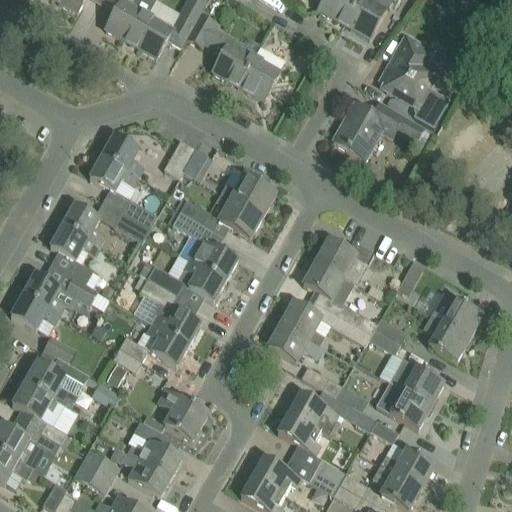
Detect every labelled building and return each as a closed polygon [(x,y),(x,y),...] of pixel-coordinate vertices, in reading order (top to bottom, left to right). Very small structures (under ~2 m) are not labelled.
[(78,19),(88,0),(55,0),(53,4),(78,19)] [(156,5),(147,0),(138,0),(137,0),(125,0),(106,35),(131,49),(149,19),(156,5)] [(310,0),(307,6),(320,12),(326,0),(310,0)] [(360,0),(327,0),(319,15),(345,30),(362,1),(360,0)] [(362,1),(345,30),(370,45),(387,15),(386,15),(393,4),(384,0),(377,0),(373,8),(362,1)] [(157,64),(168,46),(182,54),(202,19),(206,10),(196,4),(189,1),(171,32),(149,19),(131,49),(157,64)] [(202,19),(182,54),(183,54),(188,45),(202,53),(204,48),(224,59),(213,78),(238,92),(261,52),(257,58),(214,33),(217,28),(216,28),(202,19)] [(387,96),(397,102),(390,104),(386,111),(412,127),(414,123),(434,134),(449,106),(429,93),(436,84),(433,76),(426,72),(429,66),(427,60),(430,54),(411,43),(403,45),(388,72),(390,80),(385,89),(387,96)] [(313,54),(303,48),(297,58),(308,64),(313,54)] [(261,52),(238,92),(265,107),(281,77),(280,77),(286,66),(268,56),(261,52)] [(380,108),(374,119),(355,108),(355,109),(357,111),(347,129),(344,128),(334,147),(365,165),(382,136),(393,143),(397,136),(416,147),(424,134),(412,127),(386,111),(380,108)] [(103,162),(139,183),(144,174),(133,167),(140,155),(115,141),(103,162)] [(191,164),(176,155),(164,175),(179,184),(183,177),(191,164)] [(195,184),(209,162),(196,155),(191,164),(183,177),(195,184)] [(90,184),(115,198),(122,186),(134,193),(139,183),(103,162),(90,184)] [(213,164),(209,162),(200,176),(205,178),(213,164)] [(233,179),(222,199),(263,223),(276,200),(245,182),(243,185),(233,179)] [(222,199),(227,213),(219,227),(250,245),(263,223),(222,199)] [(122,220),(149,236),(158,221),(130,205),(122,220)] [(187,205),(179,218),(203,231),(210,219),(187,205)] [(63,232),(100,253),(105,243),(94,236),(101,224),(75,210),(63,232)] [(172,231),(200,247),(195,257),(190,266),(226,287),(239,265),(218,254),(202,244),(208,234),(203,231),(179,218),(172,231)] [(142,249),(149,236),(122,220),(114,233),(142,249)] [(51,253),(76,267),(83,256),(94,262),(100,253),(63,232),(51,253)] [(344,284),(357,291),(375,260),(354,247),(348,257),(329,246),(328,247),(328,248),(322,259),(318,257),(317,259),(321,261),(317,268),(344,284)] [(184,291),(189,294),(214,308),(226,287),(190,266),(184,276),(179,285),(186,289),(184,291)] [(70,281),(86,290),(94,276),(78,267),(70,281)] [(139,280),(141,281),(148,285),(156,272),(146,267),(139,280)] [(332,306),(344,284),(317,268),(305,289),(304,289),(304,290),(332,306)] [(410,300),(424,275),(413,268),(398,294),(410,300)] [(148,285),(178,302),(184,291),(186,289),(179,285),(156,272),(148,285)] [(73,311),(77,304),(90,311),(99,297),(86,290),(70,281),(62,294),(36,279),(24,300),(61,321),(66,312),(70,313),(73,311)] [(134,292),(142,297),(148,285),(141,281),(134,292)] [(171,315),(178,302),(148,285),(142,297),(141,298),(161,309),(171,315)] [(106,290),(101,298),(111,304),(112,304),(117,295),(106,290)] [(368,297),(379,303),(383,296),(372,290),(368,297)] [(37,336),(38,335),(43,325),(54,330),(55,331),(61,321),(24,300),(11,322),(37,336)] [(455,305),(442,328),(470,344),(483,322),(483,323),(484,321),(455,305)] [(282,330),(318,350),(323,341),(315,337),(322,324),(294,308),(293,309),(287,321),(283,319),(282,321),(286,323),(282,330)] [(154,330),(189,351),(202,330),(177,316),(175,318),(171,315),(161,309),(155,320),(157,321),(152,329),(154,330)] [(337,321),(372,341),(376,335),(378,330),(364,322),(343,310),(337,321)] [(331,332),(352,343),(366,352),(369,346),(372,341),(337,321),(331,332)] [(424,333),(435,340),(429,352),(457,368),(458,367),(470,344),(442,328),(431,321),(424,333)] [(381,325),(378,330),(376,335),(402,350),(408,340),(381,325)] [(108,334),(96,328),(90,339),(101,346),(108,334)] [(127,343),(120,355),(142,367),(149,356),(153,358),(152,359),(177,373),(189,351),(154,330),(148,341),(144,338),(137,349),(127,343)] [(297,369),(304,356),(319,365),(325,355),(318,351),(318,350),(282,330),(270,351),(269,351),(268,353),(297,369)] [(376,335),(372,341),(369,346),(396,361),(402,350),(376,335)] [(69,370),(69,369),(76,357),(51,343),(44,356),(69,370)] [(136,378),(142,367),(120,355),(114,365),(136,378)] [(26,388),(34,393),(66,411),(67,409),(74,408),(83,392),(84,393),(87,388),(86,387),(89,383),(90,383),(91,381),(69,369),(69,370),(44,356),(26,388)] [(357,365),(355,370),(370,377),(372,373),(357,365)] [(403,365),(390,388),(432,412),(444,390),(445,390),(445,389),(403,365)] [(116,370),(107,386),(118,392),(127,376),(116,370)] [(300,383),(337,404),(344,392),(306,372),(300,383)] [(90,383),(89,383),(86,387),(87,388),(97,394),(99,389),(90,383)] [(66,411),(34,393),(26,388),(13,411),(45,429),(40,438),(61,450),(67,439),(54,431),(66,411)] [(383,399),(376,412),(390,419),(419,436),(420,435),(419,434),(431,413),(434,414),(435,413),(432,412),(390,388),(383,399)] [(352,412),(362,418),(369,406),(344,392),(337,404),(352,412)] [(209,419),(200,414),(167,395),(159,409),(173,417),(165,431),(193,447),(209,419)] [(289,419),(322,438),(322,437),(332,443),(341,428),(336,425),(339,421),(300,399),(289,419)] [(371,436),(377,426),(362,418),(356,429),(371,437),(371,436)] [(278,438),(317,460),(322,451),(316,448),(322,438),(289,419),(278,438)] [(377,426),(371,436),(393,449),(399,438),(377,426)] [(3,428),(0,433),(0,456),(32,475),(43,455),(55,461),(61,450),(40,438),(35,447),(3,428)] [(128,459),(172,484),(183,464),(155,448),(160,440),(139,428),(134,436),(150,446),(144,457),(133,451),(128,459)] [(66,441),(61,450),(67,453),(72,444),(66,441)] [(393,449),(381,471),(422,494),(435,472),(407,456),(393,449)] [(32,475),(0,456),(0,486),(5,490),(13,477),(27,485),(32,475)] [(83,470),(111,487),(119,473),(90,457),(83,470)] [(161,503),(172,484),(128,459),(124,467),(134,473),(128,485),(161,503)] [(252,483),(286,502),(292,490),(297,493),(302,485),(264,463),(252,483)] [(346,480),(347,479),(322,465),(316,476),(341,490),(346,480)] [(105,499),(111,487),(83,470),(76,483),(105,499)] [(386,492),(381,501),(382,502),(400,511),(411,511),(422,494),(413,489),(381,471),(373,484),(386,492)] [(341,490),(316,476),(310,487),(334,501),(335,501),(341,490)] [(368,493),(346,480),(341,490),(363,503),(368,493)] [(241,503),(257,511),(280,511),(286,502),(252,483),(241,503)] [(67,495),(56,489),(43,511),(44,511),(57,511),(65,498),(67,495)] [(335,501),(354,511),(357,511),(363,503),(341,490),(335,501)] [(73,511),(78,505),(65,498),(57,511),(73,511)] [(98,511),(136,511),(118,502),(112,511),(108,511),(101,507),(98,511)] [(378,511),(363,503),(357,511),(378,511)]
